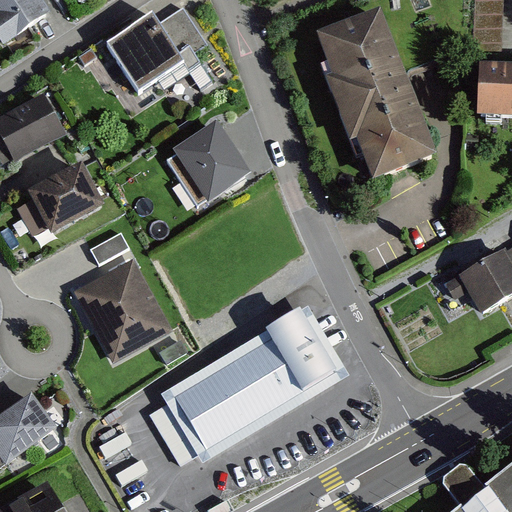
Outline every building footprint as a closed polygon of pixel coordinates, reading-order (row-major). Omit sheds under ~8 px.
[(43,0),(0,0),(0,33),(11,50),(57,20),(43,0)] [(502,62),(503,0),(476,0),(475,61),(502,62)] [(159,13),(106,48),(140,99),(184,71),(189,79),(210,65),(206,57),(215,51),(187,8),(166,22),(159,13)] [(381,17),(317,41),(333,85),(326,87),(351,151),(358,149),(373,190),(437,166),(381,17)] [(511,75),(480,74),(477,127),(511,129),(511,75)] [(49,100),(0,125),(0,128),(20,167),(71,140),(49,100)] [(245,178),(215,132),(167,163),(181,184),(194,176),(210,201),(245,178)] [(89,168),(36,196),(58,237),(110,208),(89,168)] [(96,249),(104,264),(134,248),(126,233),(96,249)] [(511,259),(508,253),(464,278),(486,318),(511,302),(511,259)] [(137,262),(78,295),(119,368),(177,335),(137,262)] [(353,381),(311,311),(163,399),(206,470),(353,381)] [(38,396),(0,423),(0,453),(11,469),(64,431),(38,396)] [(511,511),(511,474),(490,491),(469,464),(445,482),(467,511),(465,511),(511,511)] [(67,511),(55,488),(9,511),(67,511)]
